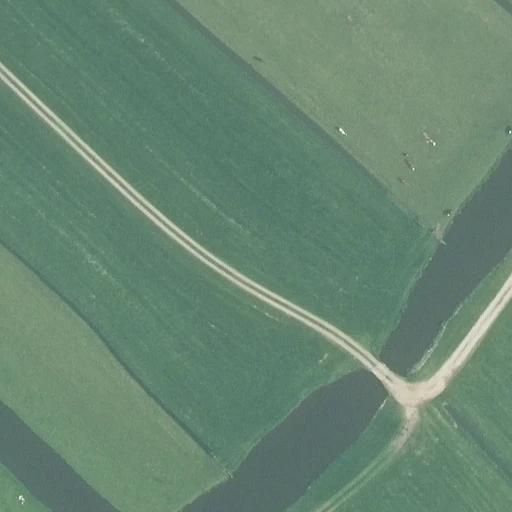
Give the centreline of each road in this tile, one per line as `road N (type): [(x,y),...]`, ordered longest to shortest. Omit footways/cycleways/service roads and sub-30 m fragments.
road 1 (track): [(334,511),(405,431),(409,402),(345,344),(196,254),(0,67)]
road 2 (track): [(511,280),(409,402)]
